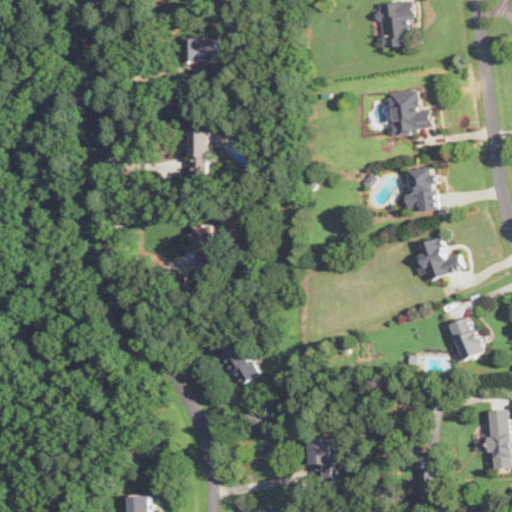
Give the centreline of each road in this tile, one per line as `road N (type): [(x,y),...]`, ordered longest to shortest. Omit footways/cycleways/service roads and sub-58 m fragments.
road 1 (residential): [(93,0),(115,270),(199,416),(214,511)]
road 2 (residential): [(511,226),(477,0)]
